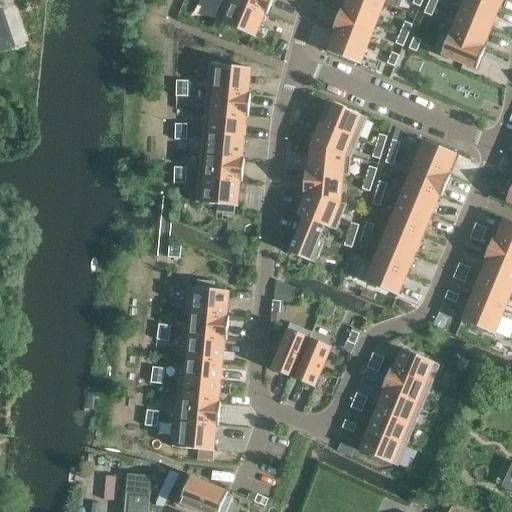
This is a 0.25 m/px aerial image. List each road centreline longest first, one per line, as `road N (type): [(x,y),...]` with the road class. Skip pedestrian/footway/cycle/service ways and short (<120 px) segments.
road 1 (residential): [(495,143),(429,308),(373,332),(327,433),(272,409)]
road 2 (residential): [(294,61),(280,131),(257,395),(272,409)]
road 3 (residential): [(294,61),(495,143)]
